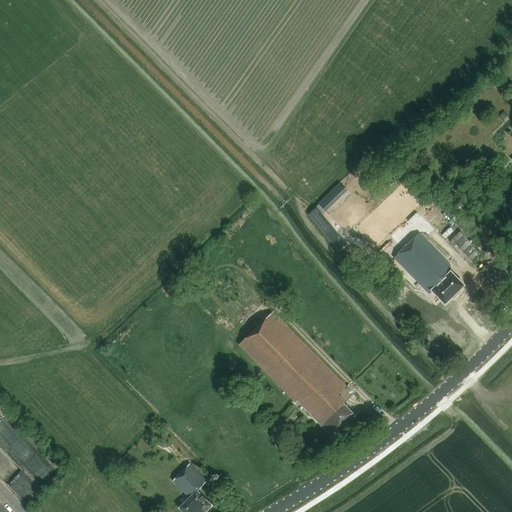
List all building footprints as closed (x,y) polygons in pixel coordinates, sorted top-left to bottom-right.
[(323,214),(348,190),(341,183),(317,206),(323,214)] [(362,222),(386,244),(409,220),(384,198),(362,222)] [(336,247),(344,240),(323,214),(317,206),(309,214),(336,247)] [(451,272),(451,265),(420,233),(394,258),(430,294),(433,291),(445,303),(464,285),(451,272)] [(343,404),(353,394),(272,311),(238,345),(295,403),(297,401),(321,425),(323,424),(332,433),(352,413),(343,404)] [(181,511),(206,511),(212,506),(197,490),(206,481),(190,465),(173,481),(189,498),(178,508),(181,511)] [(8,511),(0,503),(0,511),(8,511)]
